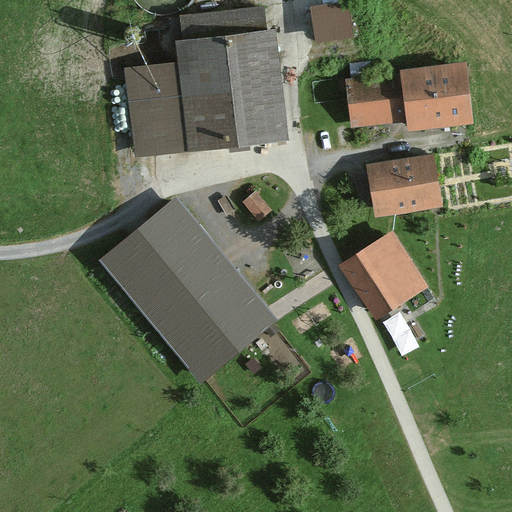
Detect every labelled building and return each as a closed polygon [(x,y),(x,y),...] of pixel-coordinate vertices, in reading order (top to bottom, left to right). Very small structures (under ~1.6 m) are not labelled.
[(265,5),(177,13),(181,58),(129,63),(137,148),(285,134),(276,30),(268,30),(265,5)] [(316,47),(353,42),(348,5),(311,11),(316,47)] [(402,78),(350,83),(354,124),(409,119),(410,129),(469,123),(464,69),(402,75),(402,78)] [(430,161),(374,169),(380,213),(436,205),(430,161)] [(257,192),(245,202),(261,220),(273,210),(257,192)] [(279,322),(178,198),(99,261),(200,385),(279,322)] [(395,228),(343,261),(381,319),(433,286),(395,228)]
